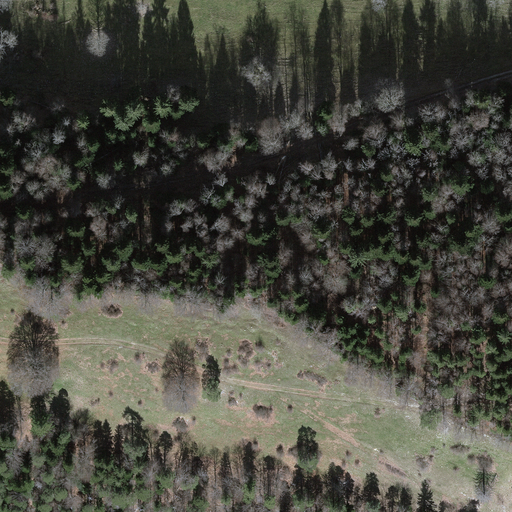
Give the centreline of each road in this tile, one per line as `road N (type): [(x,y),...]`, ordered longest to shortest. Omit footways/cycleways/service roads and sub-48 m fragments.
road 1 (track): [(0,200),(215,174),(511,76)]
road 2 (track): [(0,342),(110,342),(228,381),(327,397),(511,406)]
road 3 (track): [(260,387),(468,511)]
